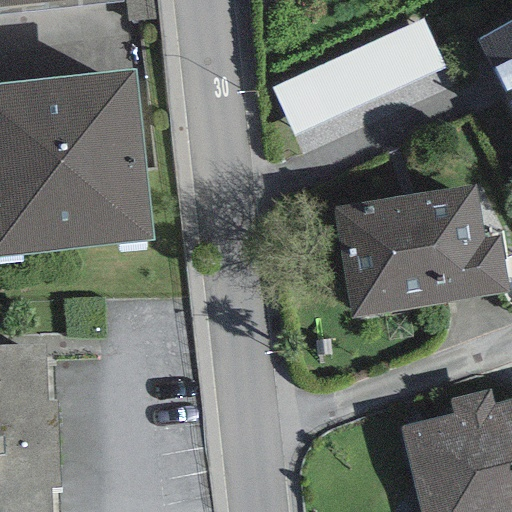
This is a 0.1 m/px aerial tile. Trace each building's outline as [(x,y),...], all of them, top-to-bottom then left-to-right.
[(0,0),(0,23),(122,10),(121,0),(0,0)] [(427,29),(274,99),(298,150),(451,79),(427,29)] [(511,34),(481,50),(511,110),(511,34)] [(132,86),(0,101),(0,270),(152,253),(132,86)] [(476,199),(332,221),(349,331),(507,306),(498,247),(484,249),(476,199)] [(0,511),(50,511),(50,504),(61,503),(57,417),(47,418),(45,359),(0,361),(0,511)] [(453,422),(400,435),(419,511),(511,511),(511,407),(494,412),(490,395),(449,406),(453,422)]
